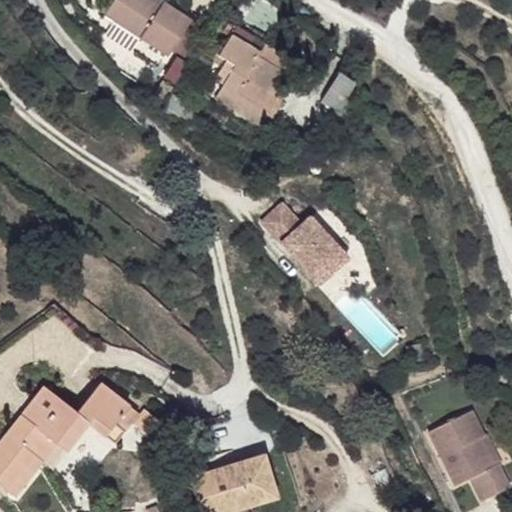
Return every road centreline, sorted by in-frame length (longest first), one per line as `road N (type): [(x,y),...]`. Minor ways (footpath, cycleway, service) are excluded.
road 1 (residential): [(38,0),(61,37),(193,172),(244,374),(270,399),(313,421),(367,487)]
road 2 (residential): [(511,251),(429,78),(388,37),(321,0)]
road 3 (unknown): [(0,381),(9,360),(38,343),(144,375),(197,403),(221,400),(244,374)]
road 4 (unknown): [(200,198),(152,204),(0,92)]
